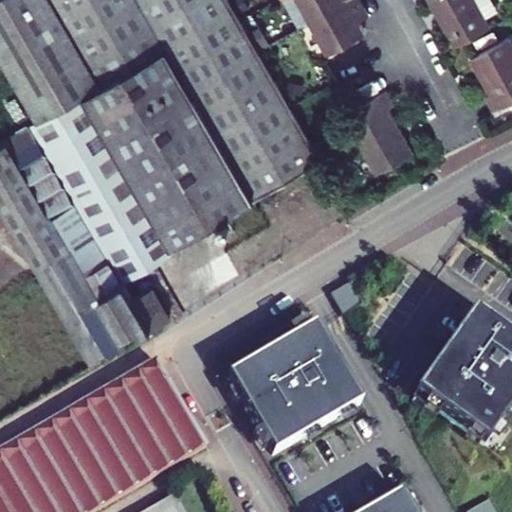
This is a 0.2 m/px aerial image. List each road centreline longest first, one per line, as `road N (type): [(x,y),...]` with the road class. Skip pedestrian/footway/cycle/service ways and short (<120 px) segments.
road 1 (residential): [(276,511),(184,347),(511,155)]
road 2 (residential): [(387,0),(457,126)]
road 3 (residential): [(0,433),(116,366)]
